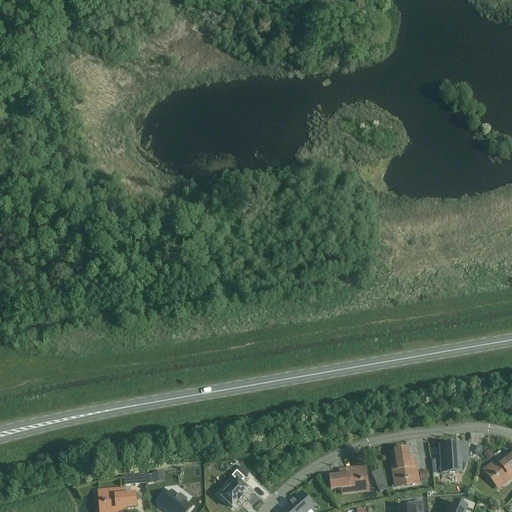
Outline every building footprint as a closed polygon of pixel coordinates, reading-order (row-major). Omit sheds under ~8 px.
[(466,445),(441,446),(443,474),(461,473),(460,458),(467,458),(466,445)] [(417,473),(415,461),(409,462),(407,448),(394,450),(396,462),(394,462),(397,481),(404,480),(404,481),(407,481),(407,479),(411,479),(412,485),(419,484),(418,480),(417,473)] [(483,459),(488,465),(494,460),(488,454),(483,459)] [(483,470),(488,475),(493,472),(495,475),(494,476),(496,478),(497,477),(502,483),(511,474),(511,455),(505,461),(501,456),(483,470)] [(359,475),(366,474),(365,467),(343,470),(343,476),(329,478),(331,490),(342,489),(342,491),(361,489),(360,482),(362,482),(362,479),(360,479),(359,475)] [(417,473),(418,480),(428,479),(427,471),(417,473)] [(152,474),(154,481),(163,479),(162,472),(152,474)] [(232,477),(237,481),(221,498),(232,508),(237,502),(238,503),(243,498),(243,497),(248,491),(240,483),(244,479),(237,472),(232,477)] [(126,508),(137,507),(136,494),(122,496),(121,489),(99,491),(99,498),(106,498),(106,502),(104,502),(104,505),(106,505),(107,511),(126,510),(126,508)] [(179,494),(178,497),(172,492),(161,506),(168,511),(187,511),(191,507),(185,503),(187,500),(179,494)] [(290,504),(283,511),(284,511),(304,511),(305,511),(311,506),(300,495),(294,501),(290,504)] [(463,500),(461,506),(454,503),(450,511),(465,511),(466,509),(472,511),(475,505),(463,500)] [(422,511),(422,503),(408,504),(408,509),(398,510),(397,511),(422,511)]
